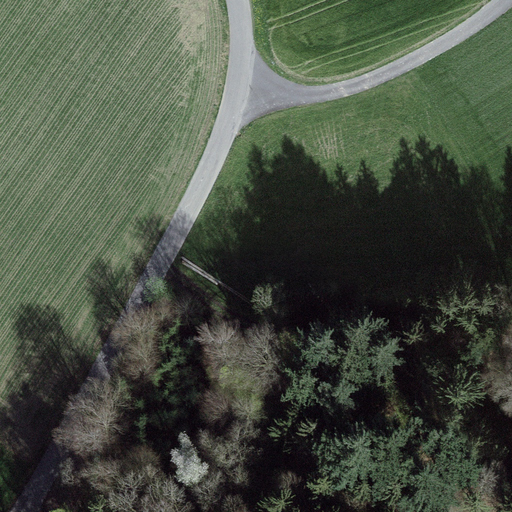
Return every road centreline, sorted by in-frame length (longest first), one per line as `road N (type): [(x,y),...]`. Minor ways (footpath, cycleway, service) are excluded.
road 1 (unclassified): [(24,511),(195,194),(240,89)]
road 2 (track): [(145,290),(511,381)]
road 3 (unclassified): [(240,89),(340,89),(414,58),(505,0)]
